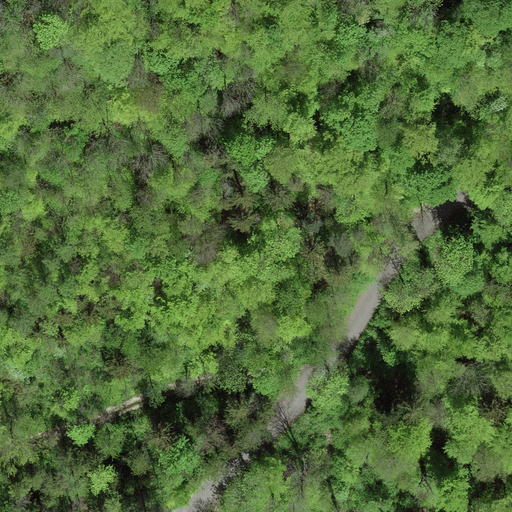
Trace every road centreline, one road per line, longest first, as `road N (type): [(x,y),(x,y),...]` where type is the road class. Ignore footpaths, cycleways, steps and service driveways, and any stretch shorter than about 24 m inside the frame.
road 1 (residential): [(179,511),(304,389),(414,230),(511,178)]
road 2 (track): [(0,450),(223,376),(263,372),(304,389)]
